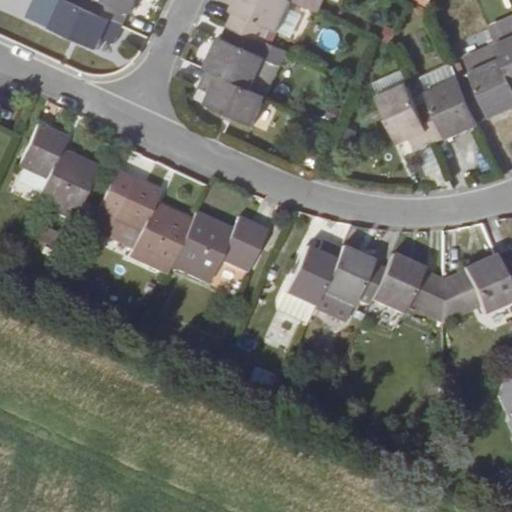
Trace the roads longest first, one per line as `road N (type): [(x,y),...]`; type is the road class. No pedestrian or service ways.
road 1 (residential): [(137,125),(321,199),(428,213),(511,195)]
road 2 (residential): [(0,59),(137,125)]
road 3 (residential): [(192,0),(137,125)]
